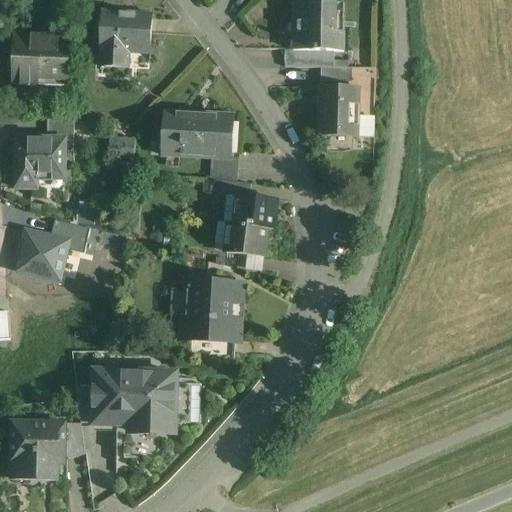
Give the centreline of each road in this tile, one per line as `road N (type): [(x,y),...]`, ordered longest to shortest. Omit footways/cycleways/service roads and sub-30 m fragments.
road 1 (residential): [(183,0),(299,153),(319,237),(310,318),(289,368),(197,484),(164,511)]
road 2 (track): [(284,511),(511,416)]
